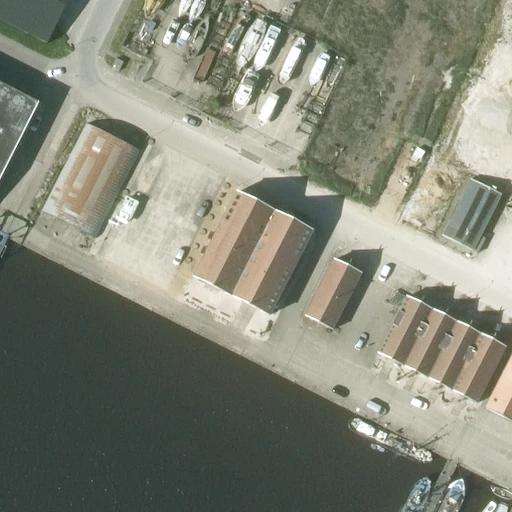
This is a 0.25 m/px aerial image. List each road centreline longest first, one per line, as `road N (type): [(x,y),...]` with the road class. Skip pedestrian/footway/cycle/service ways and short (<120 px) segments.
road 1 (unclassified): [(271,356),(0,220),(71,83)]
road 2 (unclassified): [(340,214),(71,83)]
road 3 (unclassified): [(511,471),(271,356)]
road 4 (unclassified): [(511,303),(340,214)]
road 5 (unclassified): [(271,356),(340,214)]
